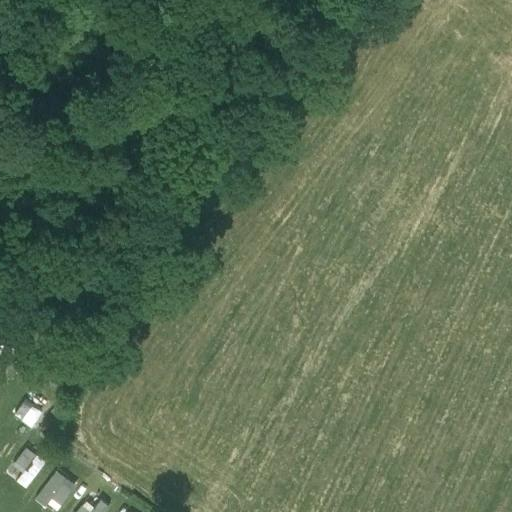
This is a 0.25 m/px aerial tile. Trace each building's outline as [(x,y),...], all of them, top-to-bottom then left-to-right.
[(36,357),(30,372),(59,383),(64,368),(36,357)] [(29,423),(44,403),(28,392),(14,413),(29,423)] [(28,486),(47,458),(28,445),(16,463),(24,468),(17,479),(28,486)] [(35,496),(47,505),(55,495),(65,503),(80,484),(57,467),(35,496)] [(94,491),(76,511),(105,511),(111,506),(94,491)]
